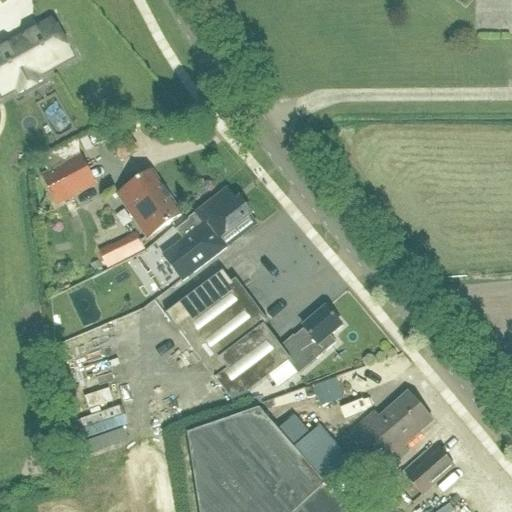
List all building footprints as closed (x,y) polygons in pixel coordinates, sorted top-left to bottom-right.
[(19,40),(0,50),(0,92),(2,96),(16,88),(20,95),(42,82),(38,75),(72,57),(52,22),(32,33),(33,35),(20,42),(19,40)] [(112,146),(123,162),(138,152),(127,136),(112,146)] [(57,161),(84,152),(81,143),(54,152),(57,161)] [(80,157),(42,178),(57,206),(95,185),(80,157)] [(151,174),(118,196),(147,240),(180,217),(151,174)] [(220,240),(236,228),(243,237),(258,226),(251,217),(252,216),(239,199),(235,202),(226,191),(196,214),(197,215),(176,231),(184,242),(164,257),(183,282),(227,249),(220,240)] [(111,248),(100,253),(108,269),(119,264),(111,248)] [(166,315),(231,401),(230,401),(235,409),(251,403),(270,389),(264,381),(289,363),(298,374),(314,361),(307,353),(317,344),(319,346),(341,327),(325,309),(303,328),(307,333),(297,341),(293,336),(280,347),(265,327),(268,324),(236,281),(231,285),(222,273),(166,315)] [(116,277),(120,301),(136,298),(132,274),(116,277)] [(259,411),(188,436),(199,511),(344,511),(341,508),(380,473),(383,476),(409,452),(405,447),(434,422),(409,394),(380,419),(374,412),(348,436),(363,453),(328,483),(327,482),(349,462),(319,428),(294,450),(259,411)] [(307,404),(286,424),(298,436),(318,416),(307,404)] [(421,496),(454,469),(438,450),(406,478),(421,496)] [(433,509),(446,499),(438,489),(425,499),(433,509)] [(461,490),(447,499),(454,510),(468,501),(461,490)] [(366,511),(390,511),(380,500),(366,511)]
